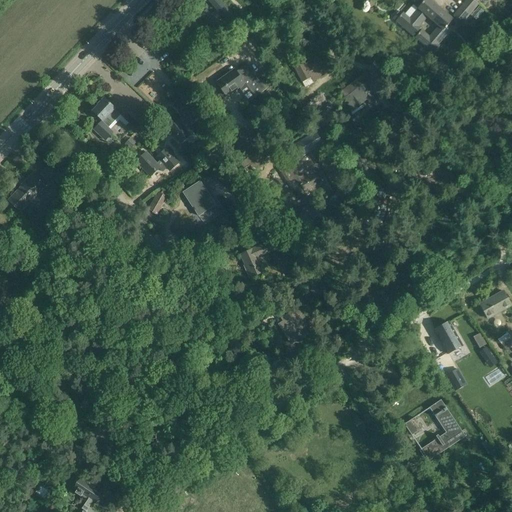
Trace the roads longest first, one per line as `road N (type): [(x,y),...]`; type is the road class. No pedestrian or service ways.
road 1 (unclassified): [(40,108),(106,174),(274,408)]
road 2 (track): [(274,408),(511,250)]
road 3 (secondary): [(40,108),(142,0)]
